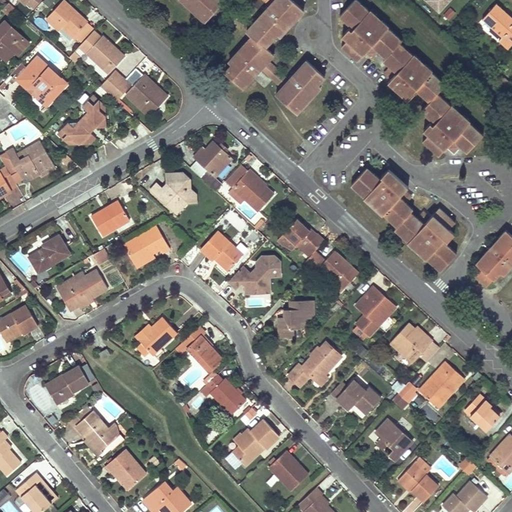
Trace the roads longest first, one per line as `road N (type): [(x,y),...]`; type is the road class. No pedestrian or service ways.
road 1 (residential): [(0,380),(177,282),(234,328),(270,394),(380,511)]
road 2 (residential): [(0,234),(152,146),(211,99)]
road 3 (residential): [(452,274),(481,222),(381,146),(370,95)]
road 4 (residential): [(297,178),(428,299)]
road 5 (residential): [(0,383),(105,511)]
road 6 (residential): [(104,0),(211,99)]
